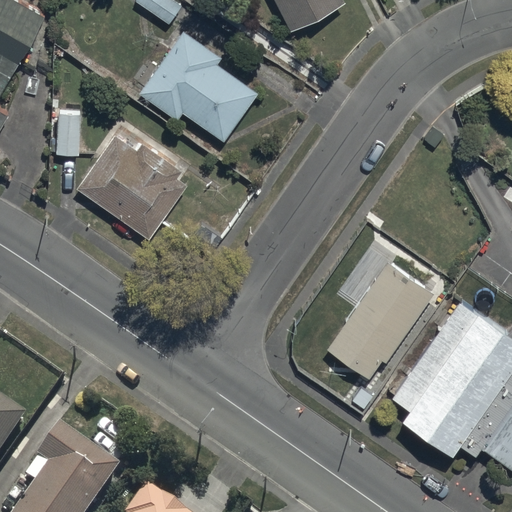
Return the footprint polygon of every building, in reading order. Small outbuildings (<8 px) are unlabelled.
[(27,0),(0,0),(0,123),(9,107),(0,101),(0,97),(47,11),(27,0)] [(143,0),(169,17),(183,0),(143,0)] [(279,0),(291,22),(332,0),(279,0)] [(182,22),(139,86),(177,111),(182,105),(224,133),(256,83),(213,55),(219,47),(182,22)] [(57,107),(56,151),(80,151),(81,108),(57,107)] [(117,120),(74,178),(147,231),(190,173),(117,120)] [(475,234),(461,224),(439,257),(453,266),(475,234)] [(509,316),(457,280),(387,384),(438,419),(509,316)] [(0,452),(25,417),(0,399),(0,452)] [(511,400),(480,446),(511,468),(511,400)] [(89,511),(121,467),(71,433),(58,424),(36,457),(49,466),(16,511),(89,511)] [(183,511),(146,486),(127,511),(183,511)]
